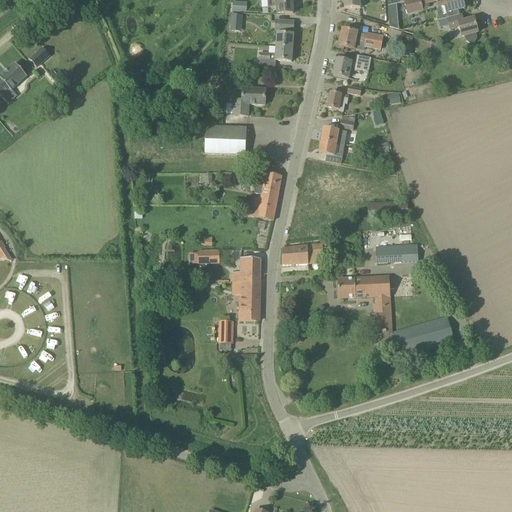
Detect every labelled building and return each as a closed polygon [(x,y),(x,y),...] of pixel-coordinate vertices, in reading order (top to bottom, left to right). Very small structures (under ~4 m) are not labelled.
[(276,8),(277,15),(293,14),(292,0),(284,1),(283,0),(267,0),(268,9),(276,8)] [(360,0),(344,0),(344,9),(361,9),(360,0)] [(422,6),(428,4),(435,2),(434,0),(414,0),(404,3),(407,15),(423,11),(422,6)] [(459,16),(458,11),(464,9),(462,0),(439,0),(437,1),(439,8),(438,8),(436,11),(439,21),(445,19),(447,19),(459,16)] [(247,3),(233,2),(232,12),(246,13),(247,3)] [(398,31),(397,9),(397,5),(396,4),(388,7),(389,28),(398,31)] [(231,26),(242,27),(243,16),(231,15),(231,26)] [(459,16),(447,19),(450,31),(460,28),(462,37),(464,36),(466,42),(470,44),(474,43),(477,39),(475,34),(478,33),(474,19),(463,22),(461,15),(459,16)] [(293,23),(276,21),(275,32),(277,32),(276,48),(292,49),(293,36),(292,36),(292,33),(293,33),(293,23)] [(357,33),(352,32),(342,30),(339,47),(354,50),(355,42),(365,44),(364,47),(380,50),(383,38),(367,35),(367,36),(357,34),(357,33)] [(402,34),(400,40),(411,43),(413,37),(402,34)] [(404,44),(403,55),(410,56),(412,46),(404,44)] [(42,48),(29,60),(33,64),(37,61),(41,65),(50,57),(42,48)] [(276,48),(275,54),(275,61),(291,63),(292,49),(276,48)] [(358,56),(356,64),(336,60),(333,77),(349,80),(350,71),(369,75),(372,59),(358,56)] [(27,77),(22,71),(15,64),(0,77),(0,94),(4,98),(27,77)] [(360,97),(361,90),(349,87),(348,95),(360,97)] [(232,117),(238,117),(248,117),(248,105),(265,106),(265,91),(243,90),(243,100),(232,100),(232,117)] [(327,108),(339,111),(338,113),(343,114),(345,105),(347,106),(349,97),(330,94),(327,108)] [(392,96),(393,105),(400,104),(399,95),(392,96)] [(349,119),(342,118),(339,129),(353,132),(355,119),(349,118),(349,119)] [(204,155),(235,156),(245,157),(246,129),(205,128),(204,155)] [(321,142),(344,146),(344,145),(343,145),(344,138),(346,138),(347,133),(323,129),(321,142)] [(344,146),(321,142),(319,154),(326,156),(325,163),(340,166),(344,146)] [(388,144),(378,145),(380,154),(389,153),(388,144)] [(251,174),(234,175),(235,183),(251,183),(251,174)] [(261,195),(260,198),(258,211),(249,209),(247,217),(273,222),(281,177),(266,175),(264,186),(257,185),(255,194),(261,195)] [(184,176),(152,178),(152,185),(184,185),(184,176)] [(408,202),(368,204),(369,221),(409,219),(408,202)] [(322,245),(307,247),(285,250),(282,250),(282,267),(324,264),(323,259),(330,258),(330,248),(326,249),(325,240),(322,240),(322,245)] [(388,265),(388,247),(375,247),(376,265),(388,265)] [(219,252),(197,253),(198,265),(220,264),(219,252)] [(260,278),(261,260),(241,260),(241,274),(230,273),(230,282),(232,282),(240,283),(260,284),(260,279),(260,278)] [(354,279),(355,280),(338,281),(339,300),(356,299),(356,300),(373,299),(375,335),(381,335),(382,346),(395,345),(399,358),(454,342),(447,318),(392,335),(389,278),(354,279)] [(239,321),(259,322),(260,291),(260,284),(240,283),(239,296),(239,321)] [(233,323),(218,323),(218,344),(220,344),(220,350),(231,350),(231,345),(232,345),(233,323)]
